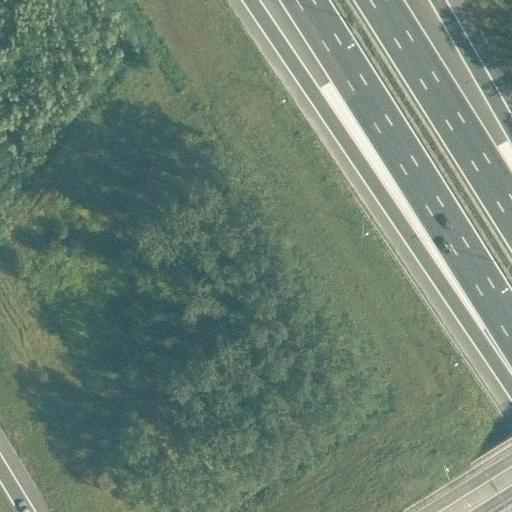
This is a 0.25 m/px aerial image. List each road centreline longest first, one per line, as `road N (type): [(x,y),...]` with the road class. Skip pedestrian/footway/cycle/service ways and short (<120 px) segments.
road 1 (motorway): [(252,0),(483,348),(511,376)]
road 2 (motorway): [(303,0),(511,329)]
road 3 (motorway): [(511,211),(377,0)]
road 4 (motorway): [(511,133),(435,0)]
